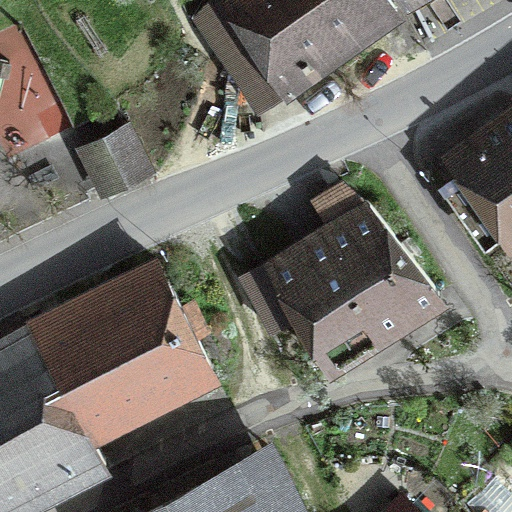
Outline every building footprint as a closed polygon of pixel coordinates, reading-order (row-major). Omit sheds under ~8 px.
[(210,0),(199,13),(262,105),(396,8),(390,0),(210,0)] [(511,114),(451,159),(485,205),(511,186),(511,114)] [(129,127),(84,148),(104,188),(148,167),(129,127)] [(271,326),(297,312),(403,244),(372,204),(346,186),(319,202),(333,225),(271,264),(268,260),(242,274),(271,326)] [(511,186),(485,205),(466,220),(493,261),(511,247),(511,186)] [(411,239),(403,244),(297,312),(326,362),(439,291),(414,259),(421,252),(418,242),(411,239)] [(24,329),(26,333),(63,389),(90,430),(213,367),(158,260),(24,329)] [(0,347),(0,424),(63,389),(26,333),(0,347)] [(90,430),(63,389),(0,424),(0,510),(108,457),(90,430)] [(511,511),(511,441),(458,498),(474,511),(511,511)] [(252,511),(230,470),(147,511),(252,511)] [(420,511),(403,494),(384,511),(420,511)]
